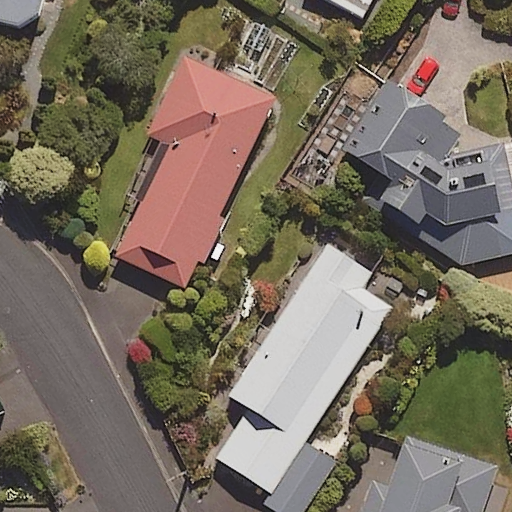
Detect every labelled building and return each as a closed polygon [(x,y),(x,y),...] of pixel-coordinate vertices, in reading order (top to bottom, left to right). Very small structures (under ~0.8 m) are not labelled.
[(0,0),(0,15),(18,21),(37,11),(40,0),(0,0)] [(369,0),(334,0),(362,14),(369,0)] [(117,251),(183,283),(197,256),(202,258),(223,215),(218,213),(274,96),(185,53),(148,129),(170,140),(117,251)] [(390,176),(371,205),(462,261),(511,250),(511,140),(484,147),(436,117),(441,109),(387,75),(345,141),(390,176)] [(373,267),(329,238),(229,391),(250,405),(218,455),(271,490),(264,501),(281,511),(300,511),(335,458),(305,438),(391,305),(361,286),(373,267)] [(481,511),(498,464),(376,421),(343,511),(481,511)]
